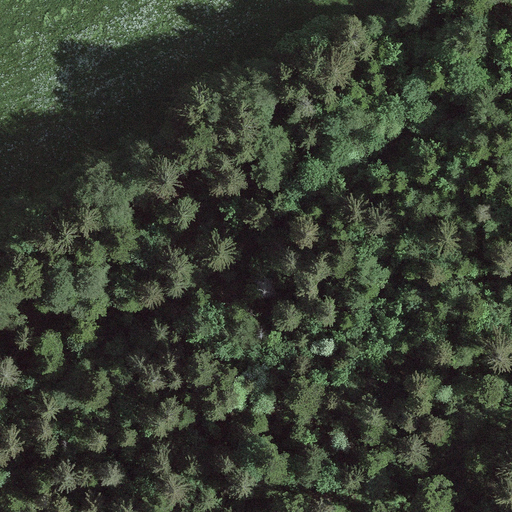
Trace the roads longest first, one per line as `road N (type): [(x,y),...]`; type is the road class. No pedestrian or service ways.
road 1 (track): [(0,406),(203,278),(367,157),(511,80)]
road 2 (track): [(353,511),(511,415)]
